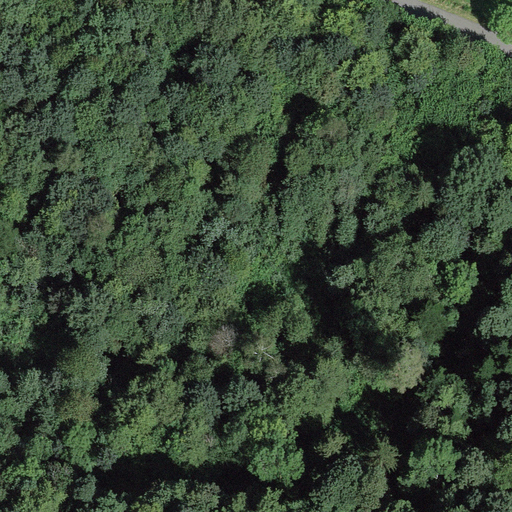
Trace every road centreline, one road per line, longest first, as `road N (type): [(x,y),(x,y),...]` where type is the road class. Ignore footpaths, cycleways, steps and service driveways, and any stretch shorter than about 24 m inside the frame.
road 1 (track): [(0,482),(233,511)]
road 2 (unclassified): [(511,56),(378,0)]
